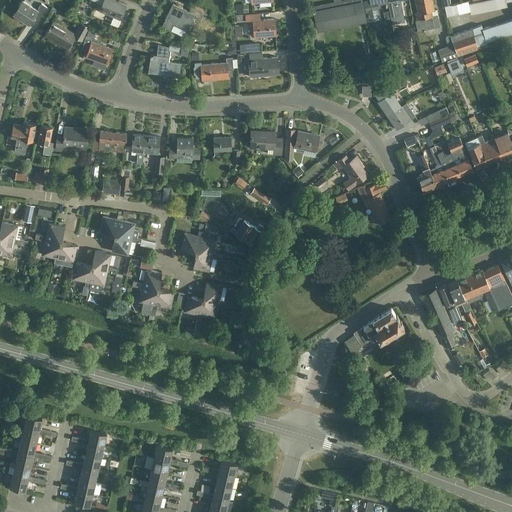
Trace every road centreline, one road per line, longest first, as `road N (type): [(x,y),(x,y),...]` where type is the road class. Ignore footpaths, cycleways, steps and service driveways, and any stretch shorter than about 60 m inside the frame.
road 1 (tertiary): [(298,433),(0,351)]
road 2 (tertiary): [(511,504),(298,433)]
road 3 (residential): [(298,433),(321,351),(354,316),(404,289)]
road 4 (residential): [(115,95),(181,105),(299,98)]
road 5 (residential): [(299,98),(364,128),(408,207)]
road 6 (residential): [(180,264),(158,259),(161,211),(74,199)]
road 7 (residential): [(471,401),(404,289)]
